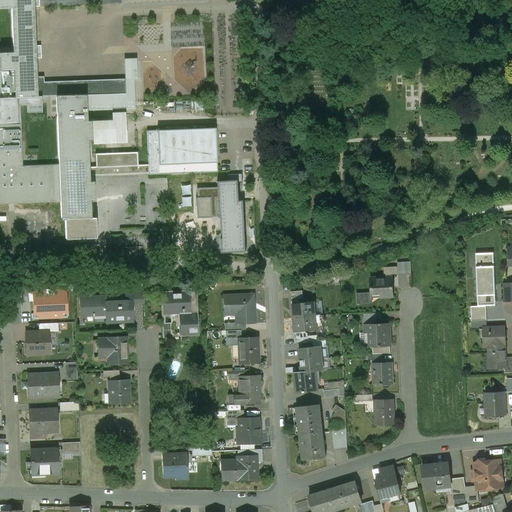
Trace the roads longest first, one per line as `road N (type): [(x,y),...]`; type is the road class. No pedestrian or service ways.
road 1 (residential): [(281,491),(270,274)]
road 2 (residential): [(13,492),(6,340)]
road 3 (residential): [(148,498),(146,347)]
road 4 (residential): [(412,446),(410,301)]
road 5 (residential): [(412,446),(281,491)]
road 6 (residential): [(148,498),(13,492)]
road 7 (residential): [(281,491),(261,500),(148,498)]
